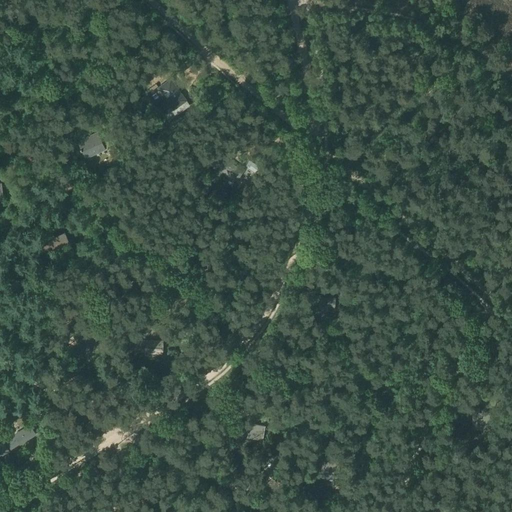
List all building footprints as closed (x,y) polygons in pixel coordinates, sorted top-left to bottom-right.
[(159,86),(169,78),(165,71),(154,80),(159,86)] [(170,78),(157,88),(173,111),(187,101),(170,78)] [(97,132),(77,141),(86,159),(106,150),(97,132)] [(219,152),(210,165),(218,171),(219,169),(235,180),(241,171),(226,160),(227,158),(219,152)] [(249,160),(244,166),(254,173),(258,167),(249,160)] [(64,232),(49,239),(54,250),(69,242),(64,232)] [(309,301),(308,307),(312,307),(334,309),(335,298),(313,296),(312,302),(309,301)] [(81,338),(76,353),(86,357),(90,344),(91,342),(94,334),(84,330),(81,338)] [(127,340),(126,351),(161,353),(161,342),(127,340)] [(368,369),(364,387),(386,392),(388,383),(391,384),(393,375),(368,369)] [(473,408),(470,408),(470,412),(473,412),(473,429),(489,430),(490,412),(477,412),(477,408),(473,408)] [(240,422),(238,436),(262,440),(264,426),(240,422)] [(0,443),(0,455),(8,451),(19,444),(34,434),(29,426),(14,435),(4,441),(2,442),(0,443)] [(314,460),(313,468),(317,468),(316,476),(336,479),(336,475),(338,463),(318,460),(318,461),(314,460)] [(433,505),(425,511),(442,511),(445,510),(447,511),(448,510),(446,508),(445,509),(437,501),(436,502),(433,499),(430,502),(433,505)]
